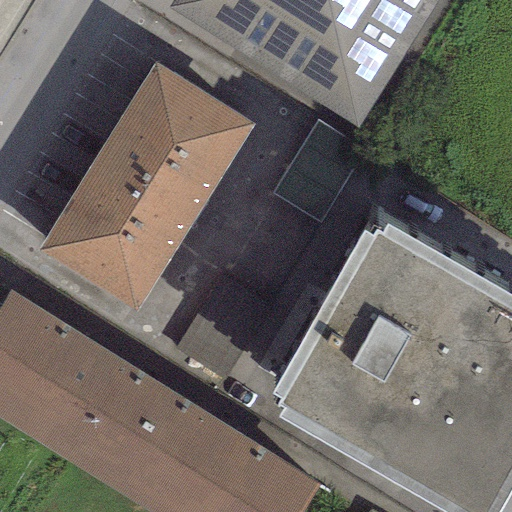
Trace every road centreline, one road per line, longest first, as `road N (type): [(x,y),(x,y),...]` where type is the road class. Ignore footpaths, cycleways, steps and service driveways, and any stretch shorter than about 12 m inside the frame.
road 1 (unknown): [(315,147),(242,277),(233,348),(282,388),(489,511)]
road 2 (residential): [(0,136),(83,0)]
